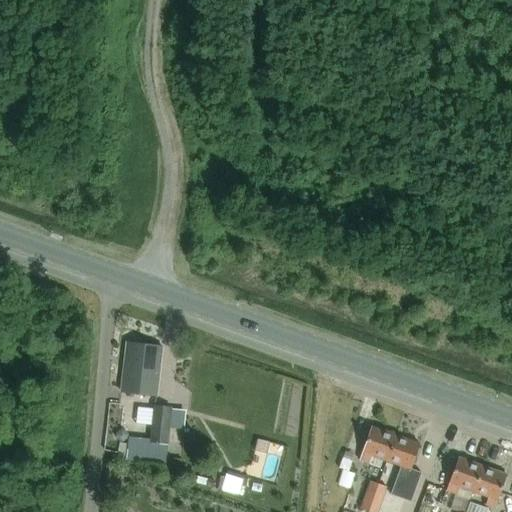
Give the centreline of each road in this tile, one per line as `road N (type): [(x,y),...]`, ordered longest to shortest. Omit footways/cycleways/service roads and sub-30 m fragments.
road 1 (tertiary): [(511,420),(126,281)]
road 2 (track): [(151,290),(174,199),(175,150),(157,83),(159,0)]
road 3 (residential): [(126,281),(113,294),(91,511)]
road 4 (tertiary): [(126,281),(0,233)]
